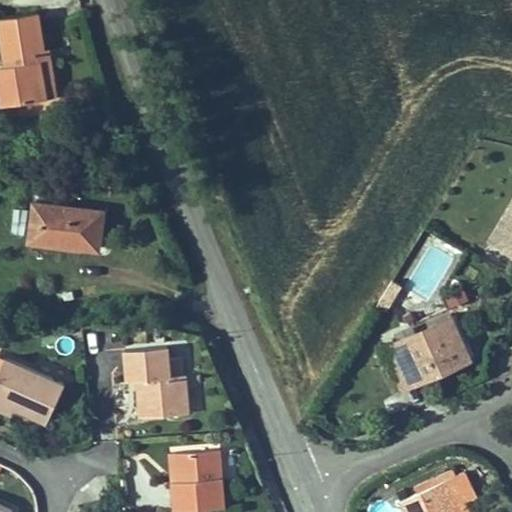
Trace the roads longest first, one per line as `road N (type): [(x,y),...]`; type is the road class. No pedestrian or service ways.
road 1 (residential): [(116,0),(303,471)]
road 2 (residential): [(303,471),(494,409),(511,415)]
